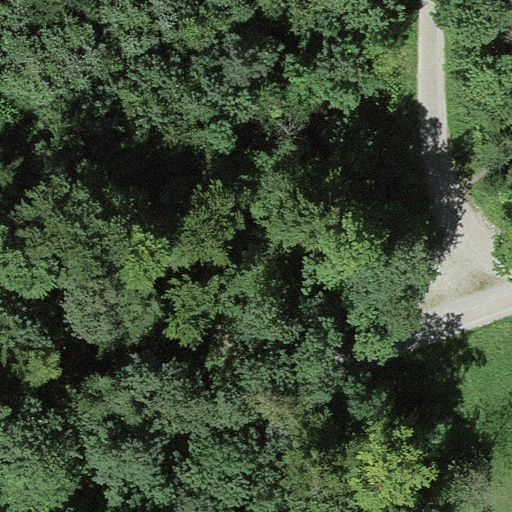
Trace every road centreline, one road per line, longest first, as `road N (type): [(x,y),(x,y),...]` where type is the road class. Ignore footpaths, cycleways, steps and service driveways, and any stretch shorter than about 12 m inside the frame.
road 1 (track): [(511,294),(0,494)]
road 2 (track): [(462,313),(422,176),(423,0)]
